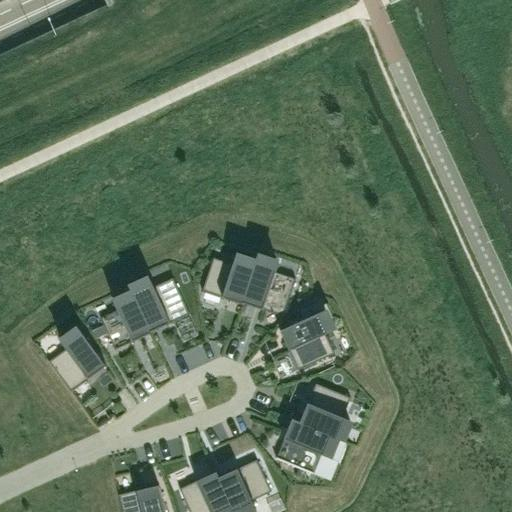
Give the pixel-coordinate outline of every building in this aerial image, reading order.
[(334,124),(357,116),(342,67),(318,75),(334,124)] [(262,177),(275,172),(267,153),(254,158),(262,177)] [(256,264),(255,263),(236,257),(233,265),(213,258),(202,291),(243,305),(244,304),(243,304),(256,264)] [(257,258),(255,263),(256,264),(243,304),(244,304),(283,317),(296,279),(276,272),(278,265),(257,258)] [(130,289),(133,295),(133,294),(151,332),(152,332),(190,315),(173,278),(154,287),(150,280),(130,289)] [(133,294),(133,295),(114,303),(117,311),(101,318),(115,350),(152,333),(152,332),(151,332),(133,294)] [(319,302),(310,306),(314,315),(323,311),(319,302)] [(310,306),(301,310),(305,320),(314,315),(310,306)] [(305,320),(280,331),(298,371),(334,354),(326,335),(333,332),(323,311),(314,315),(305,320)] [(66,349),(49,362),(71,392),(106,367),(79,330),(61,343),(66,349)] [(350,398),(316,384),(300,422),(300,423),(336,438),(336,439),(341,441),(350,420),(343,417),(350,398)] [(328,458),(336,439),(336,438),(300,423),(300,422),(292,419),(276,459),(313,474),(320,455),(328,458)] [(256,460),(219,477),(218,478),(234,511),(233,511),(232,511),(246,511),(255,508),(252,501),(271,492),(256,460)] [(218,478),(219,477),(216,472),(179,489),(189,511),(231,511),(233,511),(234,511),(218,478)] [(119,495),(122,511),(165,511),(159,485),(119,495)]
